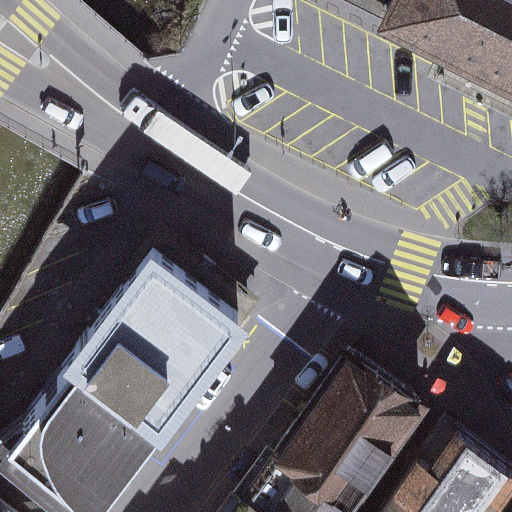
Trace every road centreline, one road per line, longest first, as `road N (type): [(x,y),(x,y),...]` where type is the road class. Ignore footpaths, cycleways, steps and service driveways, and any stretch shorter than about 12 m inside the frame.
road 1 (residential): [(153,511),(315,302),(344,248)]
road 2 (secondary): [(159,140),(216,181),(344,248)]
road 3 (secondary): [(0,30),(159,140)]
road 4 (secondary): [(344,248),(404,273),(511,283)]
road 5 (residential): [(159,140),(231,0)]
